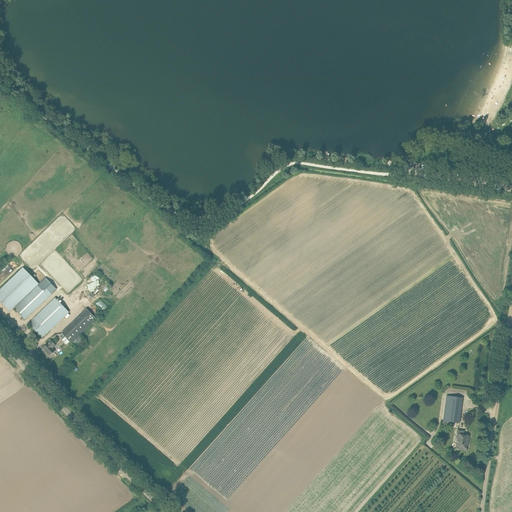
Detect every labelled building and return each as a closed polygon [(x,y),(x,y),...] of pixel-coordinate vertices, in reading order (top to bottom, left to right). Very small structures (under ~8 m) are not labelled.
[(0,301),(10,312),(13,308),(38,284),(23,268),(0,289),(0,301)] [(46,278),(58,288),(60,286),(48,275),(46,278)] [(45,278),(38,284),(13,308),(25,320),(34,311),(36,313),(38,311),(36,309),(56,289),(45,278)] [(69,312),(55,298),(28,323),(42,338),(69,312)] [(61,333),(71,344),(96,319),(86,309),(61,333)] [(51,340),(42,348),(50,356),(55,351),(53,348),(56,345),(51,340)] [(462,398),(446,396),(442,425),(452,426),(452,422),(459,423),(462,398)] [(464,428),(458,427),(457,436),(458,437),(457,448),(466,449),(467,442),(466,442),(466,440),(467,440),(468,435),(463,435),(464,428)]
